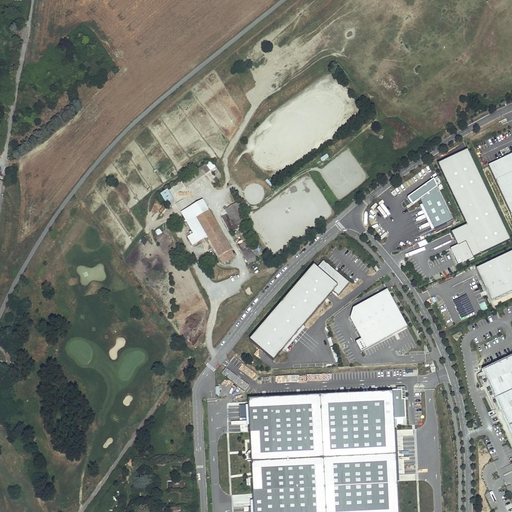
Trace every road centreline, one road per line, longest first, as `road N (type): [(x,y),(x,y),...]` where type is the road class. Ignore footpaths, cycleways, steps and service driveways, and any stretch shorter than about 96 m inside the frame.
road 1 (residential): [(352,216),(278,281),(197,382),(202,511)]
road 2 (residential): [(469,511),(466,434),(449,366),(417,299),(352,216)]
road 3 (residential): [(352,216),(443,144),(511,107)]
road 4 (residential): [(30,0),(0,175)]
